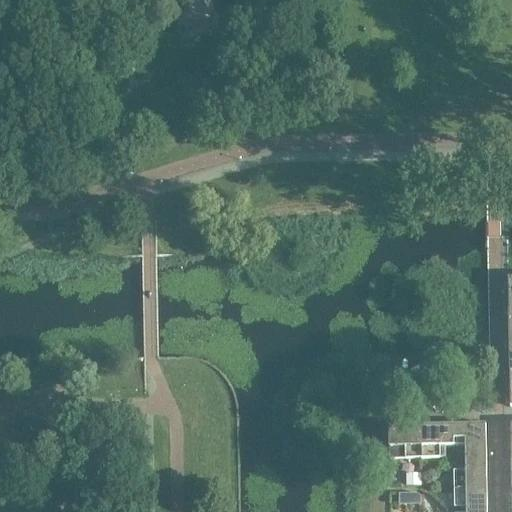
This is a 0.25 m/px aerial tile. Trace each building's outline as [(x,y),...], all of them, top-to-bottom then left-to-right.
[(485,457),(485,425),(452,426),(453,446),(464,446),(464,458),(485,457)] [(421,459),(420,426),(388,427),(388,448),(404,447),(405,459),(421,459)] [(453,446),(452,426),(420,426),(421,459),(445,459),(445,447),(453,446)] [(486,489),(485,457),(464,458),(465,466),(453,466),(453,490),(486,489)] [(486,511),(486,489),(453,490),(453,511),(486,511)]
